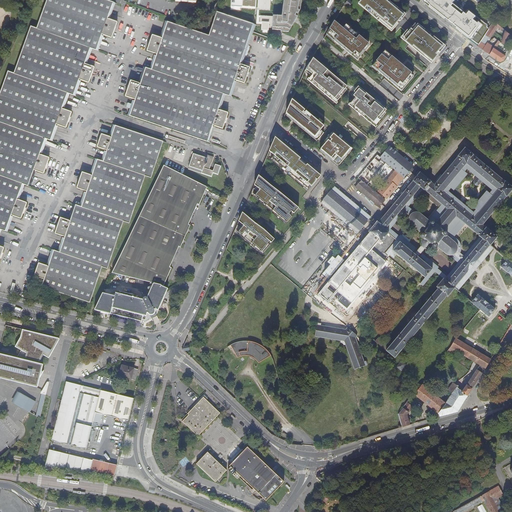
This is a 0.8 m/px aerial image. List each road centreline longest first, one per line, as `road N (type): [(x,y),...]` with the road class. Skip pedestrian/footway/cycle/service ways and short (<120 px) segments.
road 1 (residential): [(460,41),(343,182),(268,121)]
road 2 (tertiary): [(268,121),(170,339)]
road 3 (secondary): [(307,459),(511,400)]
road 4 (secondary): [(220,511),(162,484),(143,461),(140,441),(161,360)]
road 5 (secondary): [(153,357),(134,442),(139,464),(159,489),(210,511)]
road 6 (secondary): [(172,354),(275,445),(307,459)]
road 7 (secondary): [(157,336),(0,299)]
road 8 (residential): [(38,465),(70,325)]
road 9 (tertiary): [(331,0),(268,121)]
